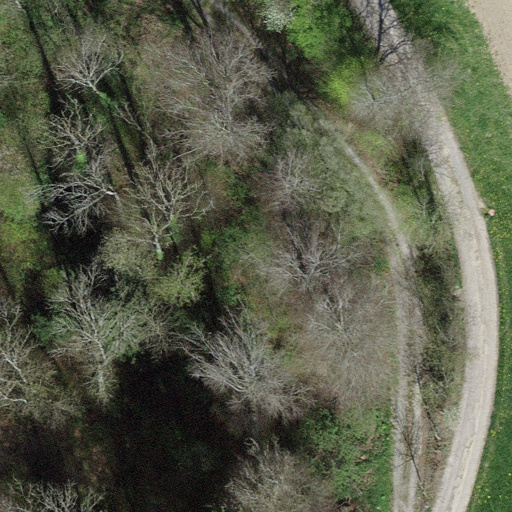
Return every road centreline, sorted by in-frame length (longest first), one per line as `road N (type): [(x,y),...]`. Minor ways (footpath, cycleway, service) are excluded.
road 1 (track): [(199,0),(284,82),(344,155),(403,252),(411,327),(395,511)]
road 2 (track): [(447,511),(472,427),(482,285),(436,132),(367,0)]
